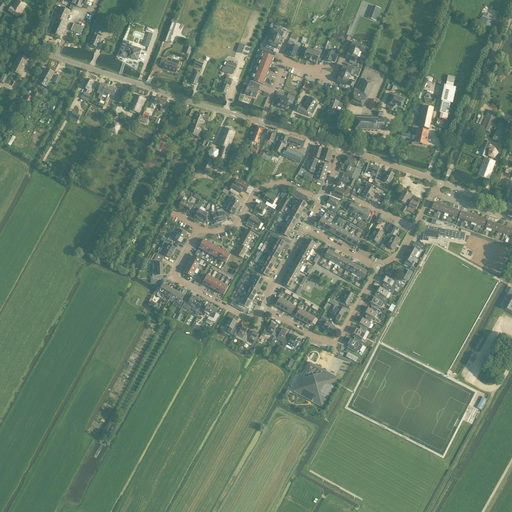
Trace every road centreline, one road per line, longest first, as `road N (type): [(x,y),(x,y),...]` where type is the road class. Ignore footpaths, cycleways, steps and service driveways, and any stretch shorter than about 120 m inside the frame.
road 1 (tertiary): [(0,35),(261,121)]
road 2 (residential): [(261,305),(335,342),(378,266)]
road 3 (residential): [(197,229),(176,281),(250,319),(261,305)]
road 4 (residential): [(321,199),(288,182),(270,186),(256,190),(237,224),(197,229)]
road 5 (track): [(429,511),(492,394)]
road 6 (track): [(468,126),(511,13)]
